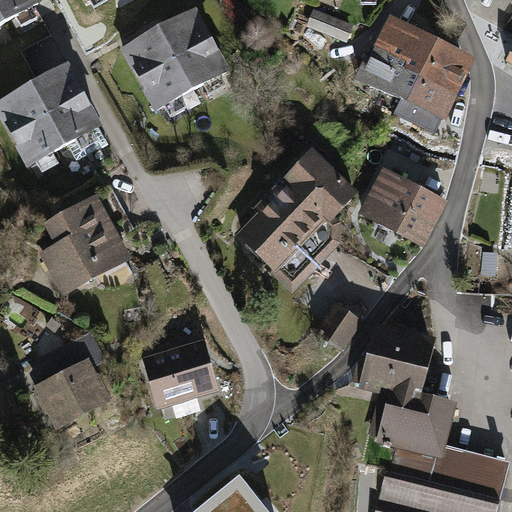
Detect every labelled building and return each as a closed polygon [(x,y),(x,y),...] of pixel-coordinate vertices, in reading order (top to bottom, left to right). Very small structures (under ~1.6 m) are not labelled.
[(42,0),(0,0),(0,24),(42,0)] [(195,7),(121,47),(155,110),(229,69),(195,7)] [(313,9),(306,27),(346,44),(354,26),(313,9)] [(389,15),(374,47),(403,61),(400,68),(416,75),(457,95),(476,55),(389,15)] [(363,55),(352,78),(403,102),(416,75),(400,68),(403,61),(374,47),(368,58),(363,55)] [(70,63),(0,101),(0,115),(28,166),(66,145),(76,164),(109,146),(99,127),(104,124),(70,63)] [(457,95),(416,75),(403,102),(397,115),(435,134),(442,119),(445,120),(457,95)] [(310,149),(288,172),(334,216),(356,192),(310,149)] [(448,201),(383,167),(370,192),(434,226),(448,201)] [(334,216),(288,172),(250,210),(253,214),(233,235),(272,271),(270,274),(292,295),(341,243),(341,222),(334,216)] [(434,226),(370,192),(359,214),(422,248),(434,226)] [(98,193),(44,222),(56,243),(40,252),(64,296),(97,279),(101,285),(121,288),(133,273),(127,263),(134,259),(98,193)] [(497,253),(482,252),(481,276),(496,277),(497,253)] [(362,322),(334,303),(321,338),(341,353),(362,322)] [(431,338),(375,325),(370,344),(364,343),(362,355),(357,354),(348,389),(378,396),(369,432),(379,434),(378,440),(394,444),(440,455),(442,443),(452,404),(418,396),(431,338)] [(39,358),(49,378),(90,358),(102,352),(92,332),(39,358)] [(205,339),(143,358),(158,409),(172,405),(177,419),(202,411),(198,398),(220,391),(205,339)] [(49,378),(31,388),(53,431),(112,401),(90,358),(49,378)] [(440,455),(394,444),(375,511),(498,511),(511,463),(442,443),(440,455)] [(267,511),(242,481),(203,511),(267,511)]
